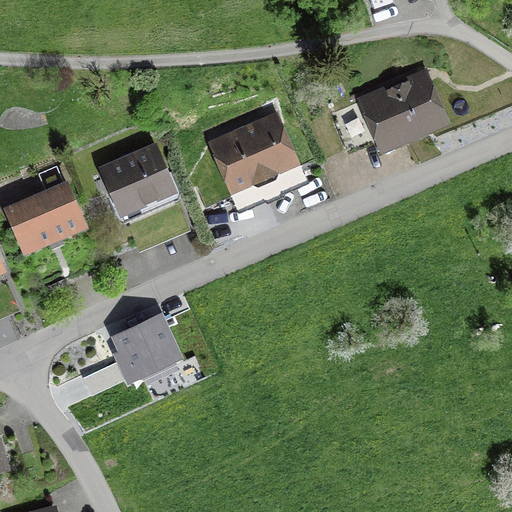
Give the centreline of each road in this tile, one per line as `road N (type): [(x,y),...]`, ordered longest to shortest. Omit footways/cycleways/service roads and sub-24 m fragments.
road 1 (residential): [(13,356),(511,137)]
road 2 (unclassified): [(0,59),(240,57),(440,26),(489,48),(511,69)]
road 3 (residential): [(105,511),(81,459),(13,356)]
